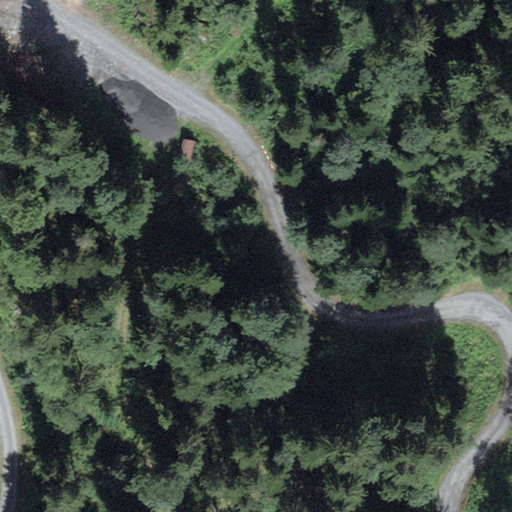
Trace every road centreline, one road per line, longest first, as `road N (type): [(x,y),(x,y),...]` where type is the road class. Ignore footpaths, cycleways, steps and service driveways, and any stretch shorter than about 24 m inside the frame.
road 1 (track): [(40,0),(234,131),(274,194),(300,274),(325,308),(377,321),(475,304),(511,335)]
road 2 (track): [(511,409),(457,484),(450,511)]
